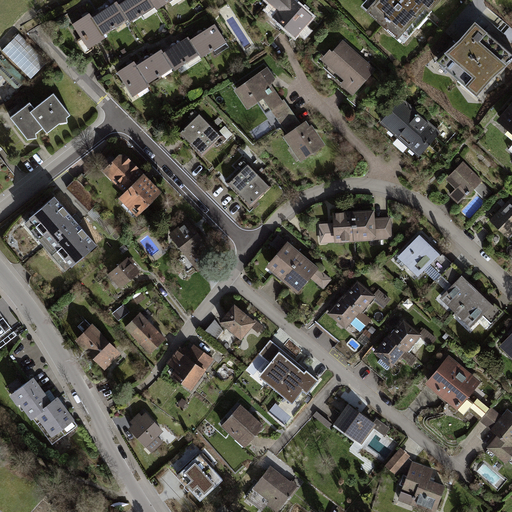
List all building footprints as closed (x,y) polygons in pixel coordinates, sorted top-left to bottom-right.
[(116,0),(92,16),(103,33),(128,18),(118,4),(116,0)] [(123,0),(118,4),(128,18),(130,21),(153,6),(149,0),(123,0)] [(149,0),(153,6),(156,10),(171,0),(149,0)] [(271,0),(279,7),(272,15),(294,36),(313,16),(295,0),(271,0)] [(364,0),(363,2),(403,37),(436,0),(364,0)] [(90,12),(72,23),(82,37),(77,40),(86,52),(93,48),(92,45),(106,37),(103,33),(92,16),(90,12)] [(511,50),(477,17),(438,57),(476,93),(511,55),(511,50)] [(215,24),(189,40),(199,54),(201,58),(226,42),(215,24)] [(47,62),(20,34),(2,51),(31,79),(47,62)] [(187,37),(164,52),(173,66),(175,69),(199,54),(189,40),(187,37)] [(340,38),(322,58),(343,76),(338,82),(352,94),(375,68),(340,38)] [(162,48),(137,64),(149,81),(173,66),(164,52),(162,48)] [(27,80),(1,55),(0,56),(0,73),(17,90),(27,80)] [(135,60),(118,71),(127,85),(123,88),(131,100),(138,96),(137,93),(151,85),(149,81),(137,64),(135,60)] [(267,67),(234,91),(247,110),(258,102),(266,113),(270,110),(282,101),(270,84),(276,80),(267,67)] [(28,103),(9,118),(25,141),(35,139),(34,132),(41,130),(45,134),(58,123),(66,122),(66,117),(68,114),(52,94),(33,109),(28,103)] [(401,96),(380,119),(420,154),(441,131),(401,96)] [(283,100),(282,101),(270,110),(287,134),(282,138),(300,162),(325,144),(311,125),(308,127),(304,121),(300,124),(283,100)] [(511,102),(498,119),(511,130),(511,102)] [(179,133),(190,144),(209,125),(198,114),(179,133)] [(190,144),(201,155),(220,136),(209,125),(190,144)] [(116,156),(101,171),(121,191),(118,195),(136,212),(159,191),(124,156),(116,156)] [(461,160),(446,177),(457,187),(449,195),(459,204),(474,188),(486,199),(494,191),(461,160)] [(228,184),(239,195),(258,176),(247,165),(228,184)] [(239,195),(250,206),(269,187),(258,176),(239,195)] [(511,195),(488,219),(507,238),(511,233),(511,195)] [(55,196),(24,223),(66,271),(97,244),(55,196)] [(374,211),(352,212),(354,242),(392,240),(391,219),(374,219),(374,211)] [(332,223),(318,224),(319,244),(354,242),(352,212),(331,213),(332,223)] [(187,217),(169,233),(200,269),(215,256),(207,246),(209,244),(187,217)] [(277,234),(270,243),(279,250),(266,265),(282,278),(304,252),(288,239),(287,241),(277,234)] [(421,234),(397,258),(417,278),(430,265),(440,275),(452,264),(421,234)] [(320,266),(304,252),(282,278),(298,291),(310,277),(324,288),(332,278),(319,267),(320,266)] [(128,256),(108,272),(120,286),(140,270),(128,256)] [(452,264),(440,275),(452,286),(439,299),(455,315),(479,290),(452,264)] [(356,281),(329,313),(347,328),(354,319),(365,327),(371,321),(362,313),(373,300),(384,308),(390,301),(378,290),(373,296),(356,281)] [(479,290),(455,315),(471,330),(483,317),(491,325),(502,313),(479,290)] [(235,302),(218,320),(240,340),(256,322),(235,302)] [(140,311),(125,326),(151,352),(166,337),(140,311)] [(0,351),(1,353),(23,325),(8,313),(1,322),(0,320),(0,351)] [(402,320),(376,352),(394,367),(401,357),(412,366),(418,359),(409,352),(420,338),(431,347),(437,339),(425,329),(420,335),(402,320)] [(91,322),(75,338),(105,368),(121,352),(91,322)] [(208,333),(220,339),(225,328),(213,322),(208,333)] [(511,334),(501,346),(511,356),(511,334)] [(272,364),(260,378),(292,406),(303,392),(307,396),(319,382),(272,342),(260,355),(272,364)] [(179,348),(166,366),(173,371),(171,374),(191,388),(213,356),(195,343),(187,354),(179,348)] [(448,355),(425,382),(463,414),(467,408),(481,420),(491,408),(472,391),(480,382),(448,355)] [(33,374),(9,390),(29,418),(36,412),(53,435),(75,420),(57,394),(50,399),(33,374)] [(239,401),(220,423),(246,444),(264,422),(239,401)] [(349,404),(334,424),(361,443),(375,423),(349,404)] [(144,408),(126,423),(145,445),(163,431),(144,408)] [(491,408),(481,420),(497,433),(486,445),(507,462),(511,456),(511,412),(507,409),(501,416),(491,408)] [(399,445),(384,461),(396,472),(411,455),(399,445)] [(200,453),(177,474),(200,499),(223,478),(200,453)] [(436,469),(413,461),(403,488),(416,493),(413,503),(436,511),(445,484),(432,479),(436,469)] [(269,464),(250,490),(278,510),(297,485),(269,464)]
